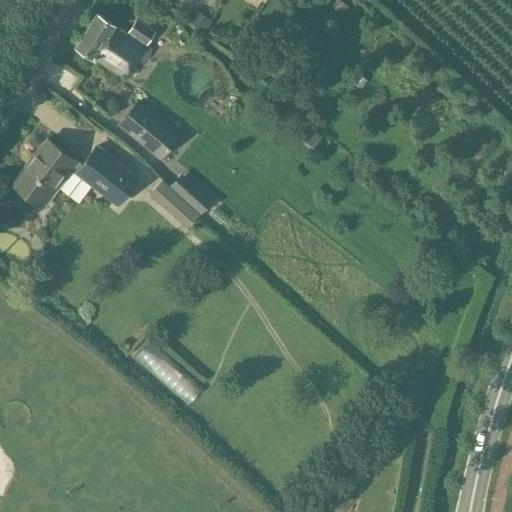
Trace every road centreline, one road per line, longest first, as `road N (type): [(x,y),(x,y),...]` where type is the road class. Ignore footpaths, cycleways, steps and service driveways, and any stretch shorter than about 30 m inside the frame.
road 1 (tertiary): [(472,511),(511,368)]
road 2 (tertiary): [(0,111),(66,0)]
